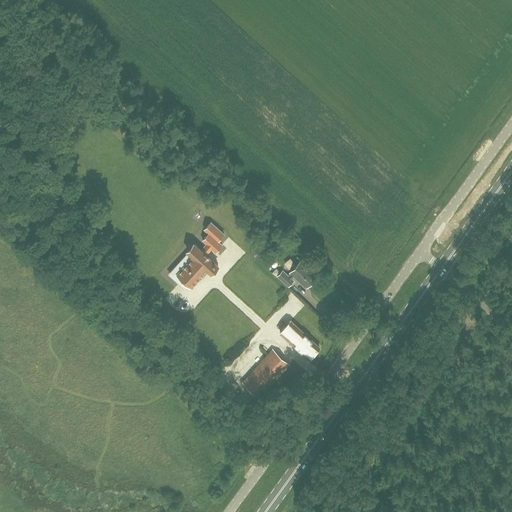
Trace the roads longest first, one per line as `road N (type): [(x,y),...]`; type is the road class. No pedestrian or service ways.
road 1 (unclassified): [(230,511),(333,369)]
road 2 (unclassified): [(424,248),(511,124)]
road 3 (unclassified): [(333,369),(424,248)]
road 4 (primary): [(270,511),(358,388)]
road 5 (primary): [(358,388),(446,267)]
